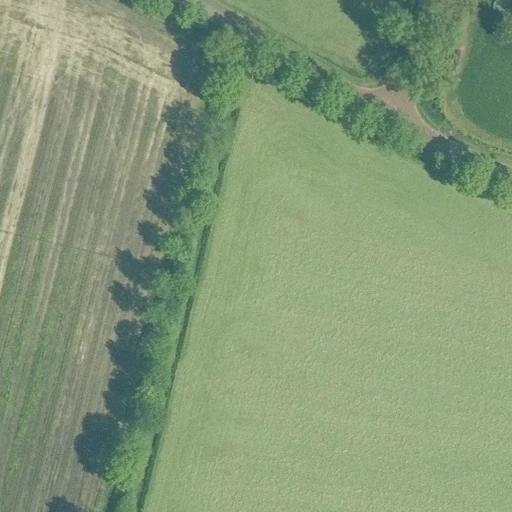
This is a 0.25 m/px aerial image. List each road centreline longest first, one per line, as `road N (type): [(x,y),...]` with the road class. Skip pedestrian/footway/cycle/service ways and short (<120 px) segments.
road 1 (tertiary): [(388,113),(181,0)]
road 2 (tertiary): [(511,176),(388,113)]
road 3 (unclassified): [(388,113),(433,0)]
